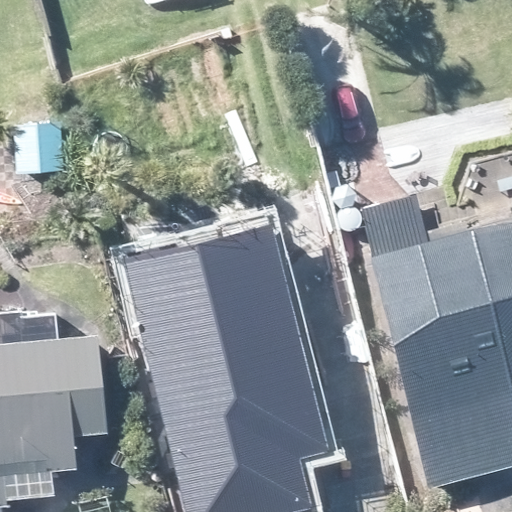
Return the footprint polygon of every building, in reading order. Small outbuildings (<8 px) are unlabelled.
[(21,124),(21,170),(67,169),(67,123),(47,123),(23,124),(21,124)] [(359,140),(364,161),(390,155),(386,135),(375,137),(359,140)] [(511,221),(431,241),(420,197),(370,208),(437,486),(480,475),(511,467),(511,221)] [(289,511),(295,510),(321,503),(309,454),(340,448),(289,242),(281,245),(204,263),(144,278),(137,280),(194,511),(289,511)] [(25,284),(36,291),(46,284),(47,272),(35,266),(24,272),(25,284)] [(96,431),(114,430),(106,335),(0,343),(0,501),(13,501),(11,471),(86,465),(84,447),(83,433),(96,431)] [(489,511),(485,495),(437,509),(437,511),(489,511)]
